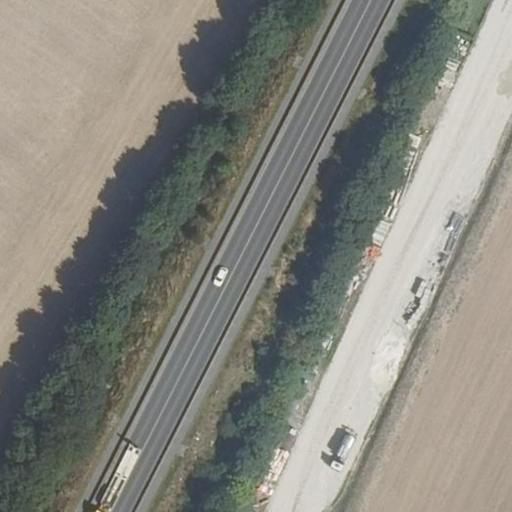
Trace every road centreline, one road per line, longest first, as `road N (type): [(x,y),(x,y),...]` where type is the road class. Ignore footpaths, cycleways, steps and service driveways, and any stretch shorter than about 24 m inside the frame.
road 1 (secondary): [(112,511),(371,0)]
road 2 (track): [(294,511),(511,49)]
